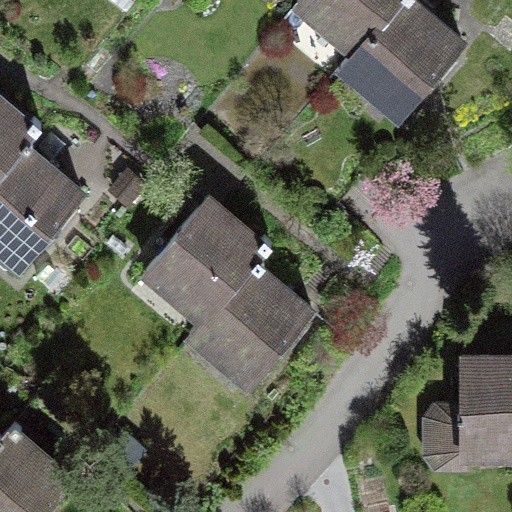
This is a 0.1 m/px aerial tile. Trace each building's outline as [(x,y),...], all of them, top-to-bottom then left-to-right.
[(298,0),(355,48),(395,0),(298,0)] [(395,0),(355,48),(342,63),(399,112),(461,39),(414,0),(395,0)] [(0,166),(26,135),(40,120),(33,115),(29,120),(0,95),(0,166)] [(0,247),(19,263),(82,189),(29,145),(33,141),(26,135),(0,166),(0,247)] [(146,267),(203,316),(257,253),(270,238),(264,233),(260,238),(208,194),(146,267)] [(249,381),(312,307),(260,263),(264,259),(257,253),(203,316),(190,331),(249,381)] [(511,354),(462,354),(461,405),(442,404),(434,415),(434,452),(443,461),(465,461),(466,449),(511,449),(511,354)] [(0,511),(37,511),(70,473),(17,429),(21,424),(16,420),(3,436),(0,438),(0,511)]
